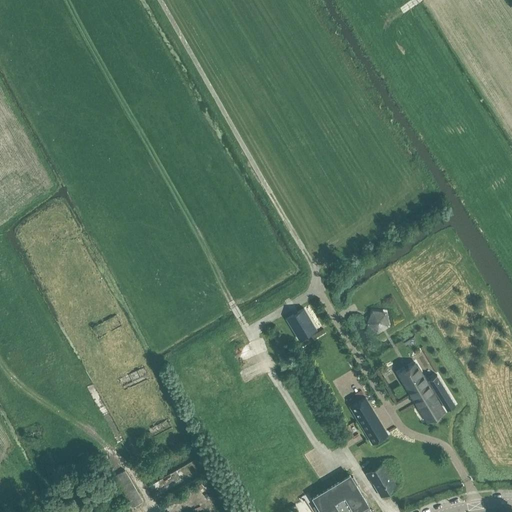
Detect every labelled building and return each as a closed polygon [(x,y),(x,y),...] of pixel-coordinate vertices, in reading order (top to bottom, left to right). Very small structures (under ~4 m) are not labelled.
[(287,318),(296,333),(299,339),(317,329),(304,308),(296,313),(287,318)] [(434,392),(431,387),(416,362),(399,372),(428,421),(445,411),(434,392)] [(433,386),(431,387),(434,392),(436,391),(447,408),(455,403),(437,374),(429,379),(433,386)] [(366,396),(351,405),(373,442),(388,433),(366,396)] [(366,472),(370,480),(371,479),(380,495),(396,487),(386,468),(383,463),(366,472)] [(111,478),(127,506),(131,504),(133,508),(144,502),(126,470),(111,478)] [(317,503),(313,505),(317,511),(340,511),(343,510),(344,511),(348,511),(350,511),(348,508),(351,506),(355,511),(357,510),(358,511),(366,507),(365,505),(368,504),(356,484),(358,483),(353,475),(351,476),(350,474),(313,496),(317,503)]
